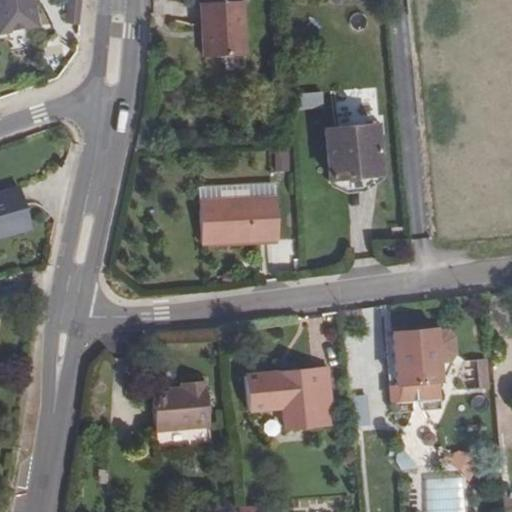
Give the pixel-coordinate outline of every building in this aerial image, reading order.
[(0,0),(0,33),(38,27),(33,0),(0,0)] [(80,0),(69,0),(68,18),(81,20),(83,0),(80,0)] [(202,42),(199,42),(199,62),(236,63),(237,8),(203,7),(202,42)] [(324,109),(323,93),(293,95),(294,111),(324,109)] [(361,128),(311,135),(316,185),(366,180),(361,128)] [(288,155),(275,156),(277,181),(290,180),(288,155)] [(0,236),(32,227),(20,188),(0,194),(0,236)] [(198,203),(202,258),(279,252),(276,198),(198,203)] [(441,399),(437,362),(449,361),(454,353),(453,337),(446,331),(434,332),(434,329),(390,334),(395,385),(397,403),(441,399)] [(489,359),(469,361),(472,389),(491,387),(489,359)] [(247,411),(281,408),(283,429),(318,426),(316,402),(330,401),(327,370),(313,371),(278,374),(279,374),(267,375),(267,374),(244,376),(247,411)] [(154,431),(209,426),(205,380),(178,383),(179,391),(151,394),(154,431)] [(397,403),(395,385),(388,385),(390,404),(397,403)] [(366,425),(363,395),(348,397),(351,426),(366,425)] [(330,401),(316,402),(318,426),(332,425),(330,401)] [(463,511),(461,481),(419,485),(421,511),(463,511)]
